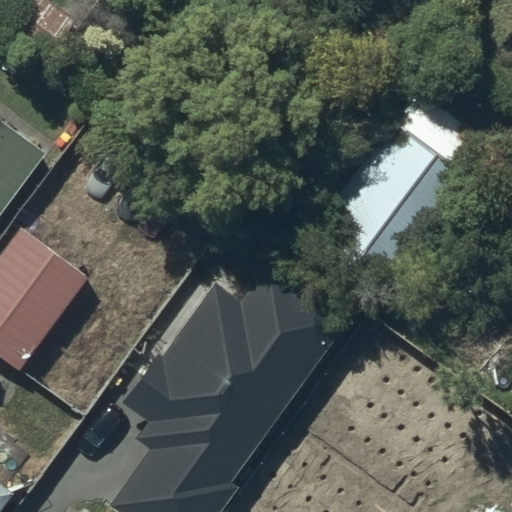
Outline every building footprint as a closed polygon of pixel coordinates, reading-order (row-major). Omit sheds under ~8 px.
[(503,143),(416,80),(306,232),(392,295),(503,143)] [(0,204),(46,142),(0,106),(0,204)] [(19,216),(0,240),(0,351),(17,366),(90,271),(19,216)] [(109,374),(35,473),(82,507),(155,409),(109,374)] [(0,474),(0,498),(11,483),(0,474)]
